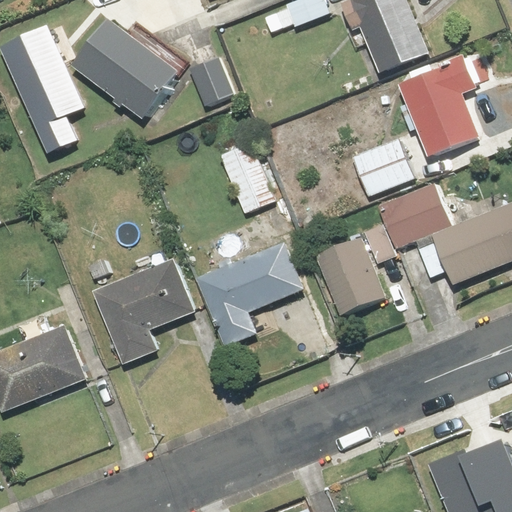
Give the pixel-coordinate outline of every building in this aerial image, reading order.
[(434,54),(413,0),(365,0),(351,6),(361,32),(369,29),(385,72),(434,54)] [(117,20),(80,66),(150,121),(187,75),(117,20)] [(54,27),(11,47),(59,154),(87,141),(75,115),(91,108),(54,27)] [(221,60),(190,73),(206,111),(237,98),(221,60)] [(474,61),(410,87),(439,159),(488,139),(471,96),(486,90),(474,61)] [(255,145),(222,159),(246,216),(278,202),(255,145)] [(435,186),(380,207),(397,252),(451,231),(435,186)] [(511,207),(441,236),(462,288),(511,268),(511,207)] [(265,214),(215,235),(225,258),(275,238),(265,214)] [(370,240),(324,259),(347,317),(393,299),(370,240)] [(211,241),(195,248),(206,271),(222,264),(211,241)] [(292,245),(203,281),(232,352),(265,339),(255,315),(312,292),(292,245)] [(182,261),(101,293),(131,367),(168,352),(160,331),(204,314),(182,261)] [(0,392),(9,415),(95,381),(72,326),(0,354),(0,392)] [(511,511),(511,437),(478,451),(475,445),(434,461),(454,511),(511,511)]
